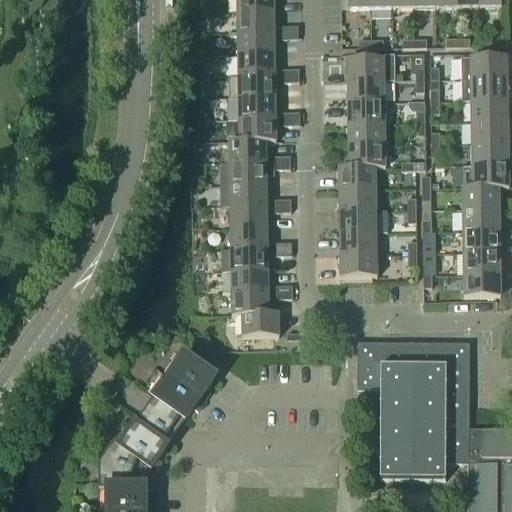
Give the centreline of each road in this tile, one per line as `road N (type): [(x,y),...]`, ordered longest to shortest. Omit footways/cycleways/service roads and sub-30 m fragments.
road 1 (residential): [(511,322),(317,323),(313,0)]
road 2 (tertiary): [(137,0),(138,113),(123,207),(106,250),(48,341)]
road 3 (residential): [(48,341),(175,437)]
